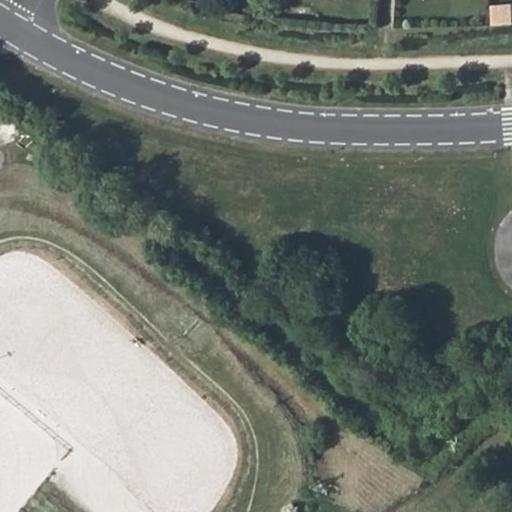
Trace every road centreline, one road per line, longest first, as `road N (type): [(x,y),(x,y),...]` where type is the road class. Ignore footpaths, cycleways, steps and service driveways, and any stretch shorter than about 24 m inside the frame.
road 1 (tertiary): [(511,127),(326,130),(265,123),(159,97),(18,34)]
road 2 (track): [(353,448),(0,128)]
